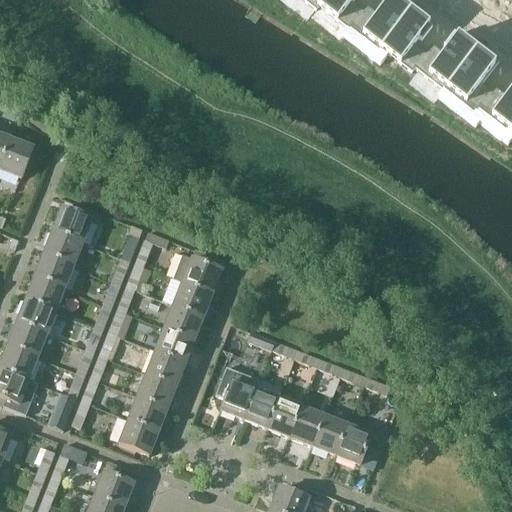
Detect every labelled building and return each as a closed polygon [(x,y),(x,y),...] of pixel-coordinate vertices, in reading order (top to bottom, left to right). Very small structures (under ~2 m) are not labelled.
[(297,0),(314,13),(317,9),(324,0),(297,0)] [(324,0),(317,9),(347,32),(361,13),(351,5),(354,0),(324,0)] [(361,13),(347,32),(377,56),(380,52),(409,15),(390,0),(376,18),(364,9),(361,13)] [(409,15),(380,52),(410,75),(413,72),(425,56),(414,48),(428,30),(409,15)] [(425,56),(413,72),(443,95),(475,54),(456,39),(442,57),(431,49),(425,56)] [(475,54),(443,95),(473,118),(476,114),(491,95),(480,87),(494,69),(475,54)] [(491,95),(476,114),(507,137),(511,131),(511,91),(505,100),(494,92),(491,95)] [(0,168),(10,144),(0,139),(0,168)] [(10,144),(0,168),(0,174),(22,183),(34,153),(10,144)] [(51,236),(81,247),(91,224),(61,212),(51,236)] [(42,259),(72,270),(81,247),(51,236),(42,259)] [(119,262),(128,265),(137,242),(128,238),(119,262)] [(7,251),(14,253),(17,244),(11,241),(7,251)] [(151,247),(143,244),(134,267),(142,270),(151,247)] [(181,258),(172,282),(181,286),(212,298),(221,274),(181,258)] [(34,281),(64,293),(72,270),(42,259),(34,281)] [(128,265),(119,262),(110,285),(119,288),(128,265)] [(124,291),(133,294),(142,270),(134,267),(124,291)] [(25,304),(55,316),(64,293),(34,281),(25,304)] [(119,288),(110,285),(101,307),(110,311),(119,288)] [(181,286),(172,310),(203,321),(212,298),(181,286)] [(116,312),(125,315),(133,294),(124,291),(116,312)] [(16,328),(46,339),(55,316),(25,304),(16,328)] [(110,311),(101,307),(92,330),(101,334),(110,311)] [(194,343),(203,321),(172,310),(164,331),(194,343)] [(107,336),(116,339),(125,315),(116,312),(107,336)] [(46,339),(16,328),(7,350),(37,362),(46,339)] [(101,334),(92,330),(83,354),(92,357),(101,334)] [(185,366),(194,343),(164,331),(155,354),(185,366)] [(98,359),(107,362),(116,339),(107,336),(98,359)] [(246,345),(271,354),(274,345),(249,336),(246,345)] [(292,363),(296,354),(274,345),(271,354),(292,363)] [(0,368),(0,374),(28,385),(37,362),(7,350),(0,368)] [(92,357),(83,354),(74,376),(83,380),(92,357)] [(155,354),(146,377),(176,389),(185,366),(155,354)] [(315,372),(319,363),(296,354),(292,363),(315,372)] [(89,381),(98,385),(107,362),(98,359),(89,381)] [(338,381),(342,372),(319,363),(315,372),(338,381)] [(342,372),(338,381),(363,391),(367,382),(342,372)] [(28,385),(0,374),(0,402),(19,409),(28,385)] [(83,380),(74,376),(65,400),(74,403),(83,380)] [(146,377),(137,400),(167,412),(176,389),(146,377)] [(80,404),(89,408),(98,385),(89,381),(80,404)] [(385,399),(389,390),(367,382),(363,391),(385,399)] [(221,415),(243,424),(255,394),(233,385),(221,415)] [(243,424),(267,433),(279,403),(255,394),(243,424)] [(74,403),(65,400),(56,424),(65,427),(74,403)] [(158,435),(167,412),(137,400),(128,423),(158,435)] [(267,433),(290,442),(301,412),(279,403),(267,433)] [(89,408),(80,404),(70,429),(79,432),(89,408)] [(290,442),(313,451),(325,421),(301,412),(290,442)] [(313,451),(336,460),(348,430),(325,421),(313,451)] [(158,435),(128,423),(118,448),(149,460),(158,435)] [(371,439),(348,430),(336,460),(359,469),(371,439)] [(0,463),(2,464),(11,442),(0,437),(0,463)] [(34,478),(43,482),(53,456),(44,453),(34,478)] [(49,483),(58,487),(67,462),(59,458),(49,483)] [(134,495),(144,499),(151,480),(131,473),(128,482),(138,485),(134,495)] [(93,500),(122,511),(124,511),(133,489),(102,477),(93,500)] [(43,482),(34,478),(26,500),(35,503),(43,482)] [(40,507),(48,510),(58,487),(49,483),(40,507)] [(270,511),(304,511),(308,503),(278,491),(270,511)] [(21,511),(31,511),(35,503),(26,500),(21,511)] [(88,511),(122,511),(93,500),(88,511)]
